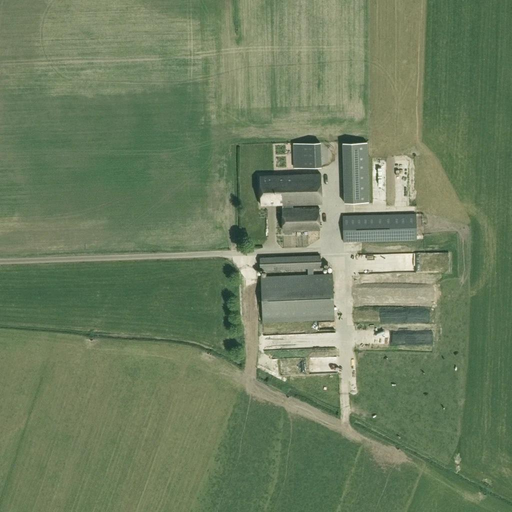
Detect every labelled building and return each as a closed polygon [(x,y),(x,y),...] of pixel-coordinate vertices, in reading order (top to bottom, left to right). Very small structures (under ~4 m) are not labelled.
[(345,202),(369,202),(367,142),(343,142),(345,202)] [(284,235),(292,235),(292,230),(320,229),(319,207),(293,208),(293,204),(322,203),(321,174),(260,176),(261,205),(282,204),(283,231),(284,231),(284,235)] [(342,216),(343,242),(417,240),(416,213),(342,216)] [(355,269),(398,267),(397,250),(354,252),(355,269)] [(321,255),(260,258),(260,270),(321,268),(321,255)] [(332,274),(261,277),(263,322),(334,319),(332,274)]
